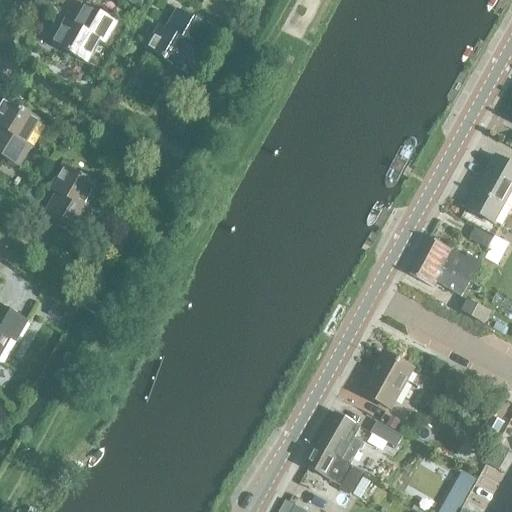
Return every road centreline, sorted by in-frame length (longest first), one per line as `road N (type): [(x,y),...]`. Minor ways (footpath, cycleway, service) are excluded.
road 1 (tertiary): [(371,294),(511,41)]
road 2 (tertiary): [(248,511),(371,294)]
road 3 (residential): [(371,294),(511,371)]
